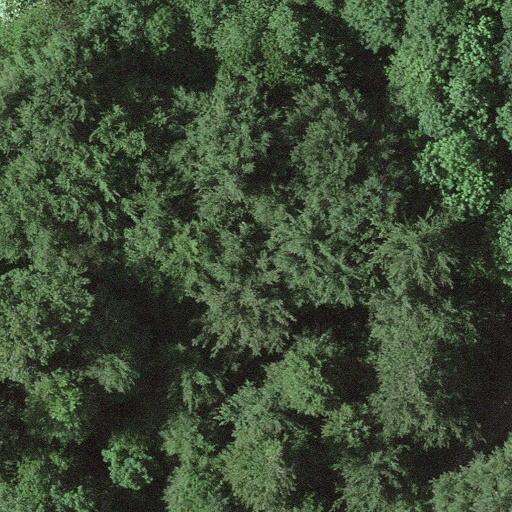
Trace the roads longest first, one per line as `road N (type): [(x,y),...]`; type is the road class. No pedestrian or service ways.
road 1 (track): [(511,64),(505,244),(511,373),(82,314),(0,280)]
road 2 (track): [(0,341),(125,511)]
road 3 (track): [(434,511),(511,372)]
